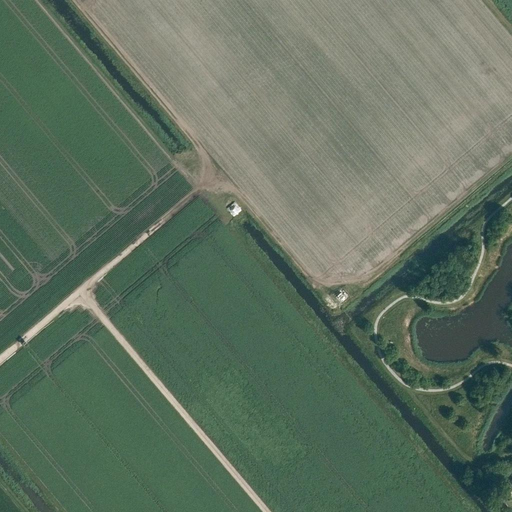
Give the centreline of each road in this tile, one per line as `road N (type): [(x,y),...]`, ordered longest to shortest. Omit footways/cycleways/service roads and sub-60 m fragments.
road 1 (track): [(0,358),(215,179),(233,185),(312,277),(340,283)]
road 2 (track): [(266,511),(78,291)]
